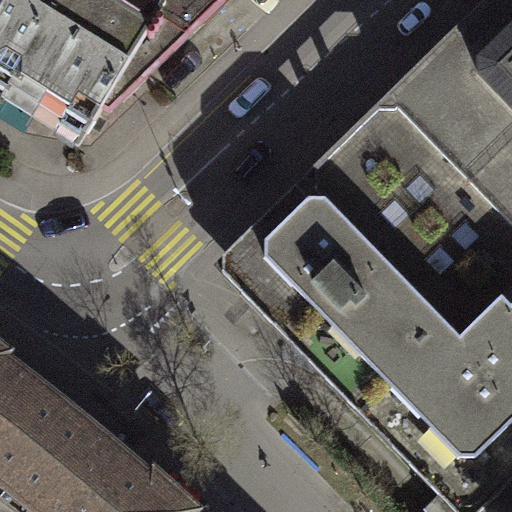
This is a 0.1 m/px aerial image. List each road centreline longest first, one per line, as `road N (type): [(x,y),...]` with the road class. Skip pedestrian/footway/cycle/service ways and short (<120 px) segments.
road 1 (tertiary): [(91,275),(130,255),(385,0)]
road 2 (residential): [(328,511),(115,311),(91,275)]
